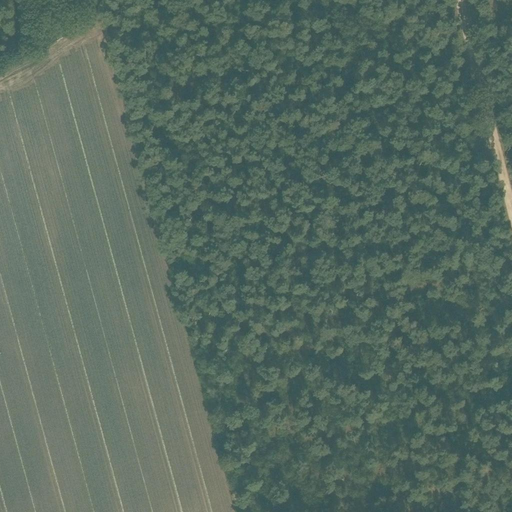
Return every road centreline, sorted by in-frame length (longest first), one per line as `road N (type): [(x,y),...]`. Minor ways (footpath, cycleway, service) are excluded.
road 1 (track): [(200,365),(511,263)]
road 2 (track): [(187,0),(100,22),(0,72)]
road 3 (track): [(511,194),(463,7)]
